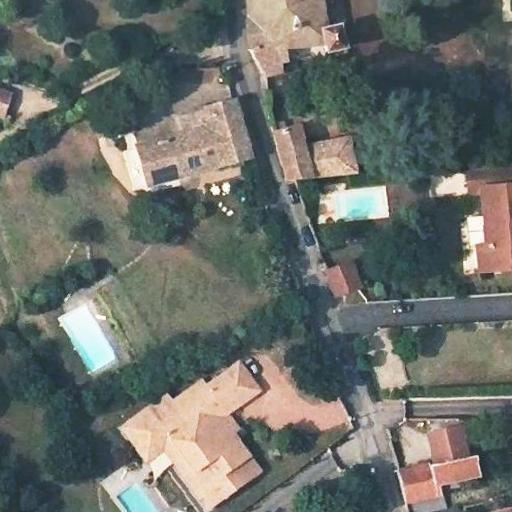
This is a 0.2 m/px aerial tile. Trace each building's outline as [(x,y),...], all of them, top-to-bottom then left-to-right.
[(245,0),(247,48),(264,77),(278,74),(273,49),(321,45),(323,54),(339,51),(336,33),(322,36),(316,0),(245,0)] [(0,119),(8,95),(0,92),(0,119)] [(246,158),(231,101),(228,102),(244,158),(246,158)] [(244,158),(228,102),(204,110),(202,106),(196,107),(198,113),(183,118),(187,132),(133,148),(144,186),(244,158)] [(267,123),(271,135),(295,130),(292,117),(267,123)] [(295,130),(271,135),(285,181),(289,180),(352,174),(345,140),(299,149),(295,130)] [(144,186),(133,148),(120,152),(131,190),(144,186)] [(475,246),(477,272),(511,269),(511,164),(464,171),(466,193),(479,192),(483,246),(475,246)] [(324,276),(322,277),(330,299),(355,290),(346,266),(324,276)] [(257,390),(238,363),(205,387),(201,382),(171,403),(166,396),(128,423),(148,451),(168,436),(194,470),(189,473),(212,504),(259,471),(232,434),(225,433),(228,418),(225,414),(257,390)] [(454,461),(396,473),(403,504),(437,498),(434,486),(449,484),(475,478),(471,459),(454,461)]
